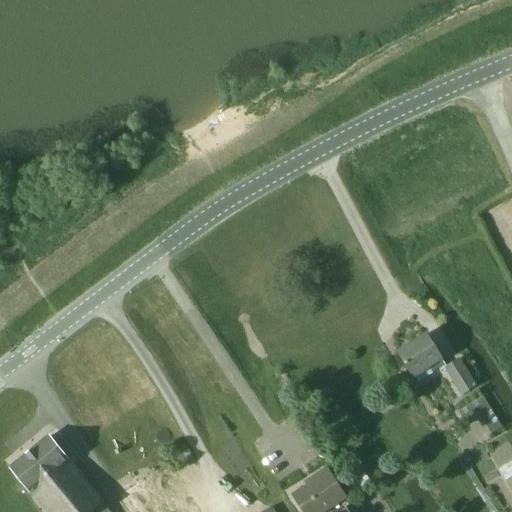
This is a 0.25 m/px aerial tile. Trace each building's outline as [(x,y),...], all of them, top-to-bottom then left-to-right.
[(425,335),(397,353),(414,378),(436,364),(440,371),(445,368),(446,367),(425,335)] [(459,359),(446,367),(445,368),(462,394),(476,386),(459,359)] [(459,411),(468,427),(478,421),(488,437),(502,429),(483,397),(459,411)] [(10,469),(28,492),(44,511),(108,511),(103,505),(71,465),(48,437),(10,469)] [(292,496),(302,511),(325,511),(345,499),(326,469),(312,478),(314,482),(292,496)] [(176,511),(160,485),(131,503),(136,511),(176,511)]
